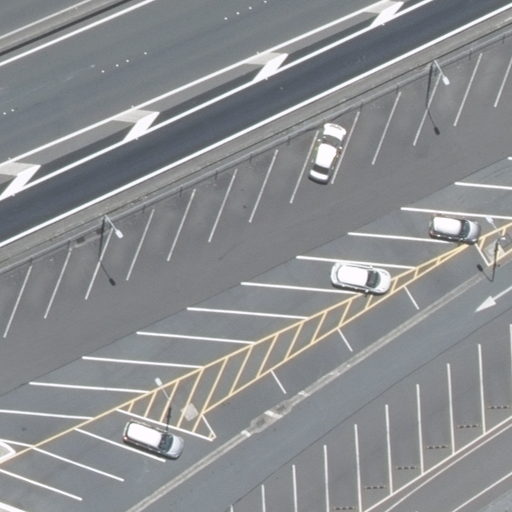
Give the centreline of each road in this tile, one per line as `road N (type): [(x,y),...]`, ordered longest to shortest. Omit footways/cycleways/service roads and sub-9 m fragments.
road 1 (trunk): [(472,0),(0,220)]
road 2 (trunk): [(278,0),(0,115)]
